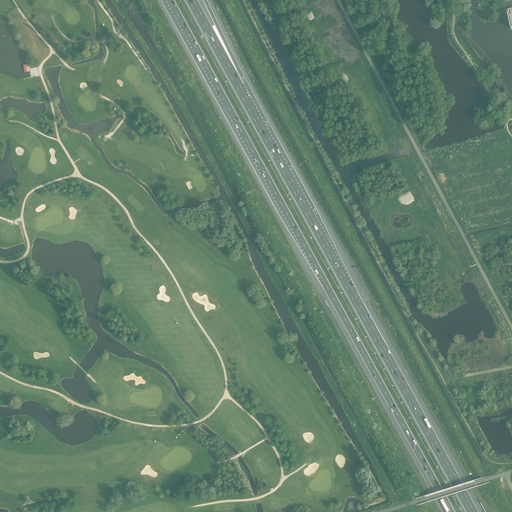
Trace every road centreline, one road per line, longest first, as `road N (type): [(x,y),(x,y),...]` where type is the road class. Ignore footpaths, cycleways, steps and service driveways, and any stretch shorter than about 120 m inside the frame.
road 1 (motorway): [(169,0),(450,511)]
road 2 (track): [(120,0),(399,507)]
road 3 (motorway): [(471,511),(239,88)]
